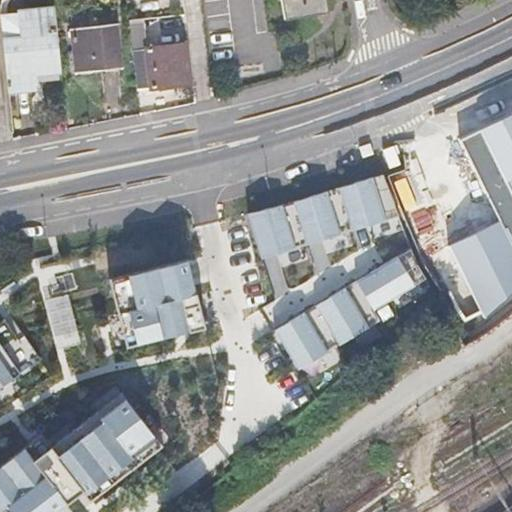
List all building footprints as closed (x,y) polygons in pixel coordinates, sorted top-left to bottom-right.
[(279,0),(283,22),(327,14),(324,0),(279,0)] [(1,40),(7,92),(37,89),(35,68),(61,65),(55,8),(17,12),(20,38),(1,40)] [(0,14),(0,26),(1,40),(20,38),(17,12),(0,14)] [(76,75),(119,70),(115,26),(97,28),(95,15),(69,18),(76,75)] [(133,59),(138,100),(191,93),(186,53),(133,59)] [(499,221),(449,244),(484,317),(511,290),(511,113),(460,140),(499,221)] [(400,218),(384,176),(281,208),(249,215),(262,260),(400,218)] [(427,280),(419,267),(412,250),(275,331),(299,371),(380,322),(374,311),(427,280)] [(188,261),(110,281),(127,348),(205,329),(188,261)] [(0,324),(0,389),(42,361),(12,316),(0,324)] [(43,436),(0,469),(0,511),(58,511),(84,493),(91,503),(163,447),(122,395),(53,448),(43,436)]
